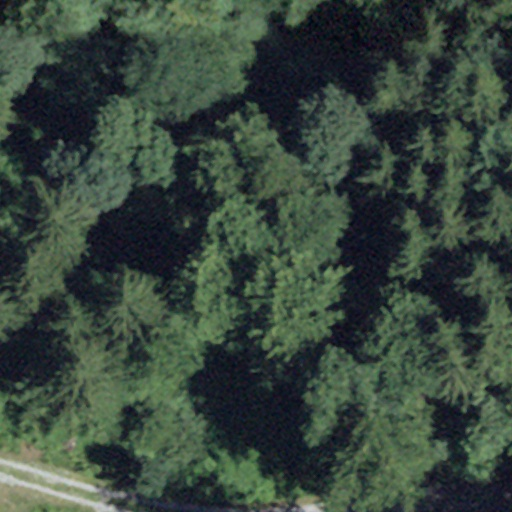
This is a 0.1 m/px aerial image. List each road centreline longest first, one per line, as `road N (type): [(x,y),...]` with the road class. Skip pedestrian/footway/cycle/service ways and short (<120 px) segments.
road 1 (track): [(0,458),(112,494),(231,511)]
road 2 (track): [(311,511),(429,496),(511,502)]
